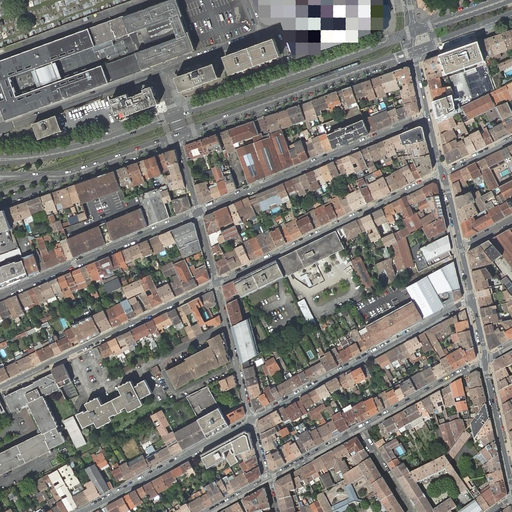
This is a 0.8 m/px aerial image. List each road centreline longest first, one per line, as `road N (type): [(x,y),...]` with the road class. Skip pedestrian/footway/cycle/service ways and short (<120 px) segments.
road 1 (residential): [(216,283),(442,174)]
road 2 (residential): [(428,115),(197,212)]
road 3 (residential): [(471,302),(251,420)]
road 4 (secondary): [(180,135),(414,50)]
road 5 (residential): [(216,283),(0,388)]
road 6 (residential): [(0,295),(197,212)]
road 7 (residential): [(84,511),(251,420)]
road 8 (secondary): [(173,114),(79,148),(0,160)]
road 9 (residential): [(159,72),(0,130)]
road 10 (residential): [(360,429),(484,361)]
road 11 (residential): [(251,420),(216,283)]
road 12 (secondary): [(55,174),(180,135)]
road 13 (secondary): [(415,31),(293,74)]
road 14 (secondary): [(293,74),(173,114)]
road 15 (tertiary): [(511,482),(484,361)]
